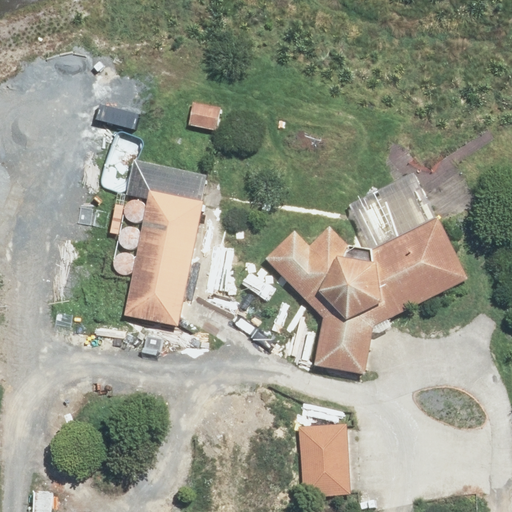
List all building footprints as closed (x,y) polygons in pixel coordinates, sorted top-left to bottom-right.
[(511,108),(511,83),(492,97),(503,114),(511,108)] [(220,106),(190,101),(186,128),(215,133),(220,106)] [(76,163),(65,161),(52,243),(111,252),(114,234),(122,235),(128,194),(121,193),(124,175),(117,174),(119,162),(77,155),(76,163)] [(207,206),(147,193),(121,319),(181,332),(207,206)] [(308,247),(295,234),(264,261),(320,318),(313,371),(367,379),(371,328),(466,288),(436,224),(372,251),(347,247),(328,229),(308,247)] [(348,424),(295,425),(298,504),(351,502),(348,424)]
